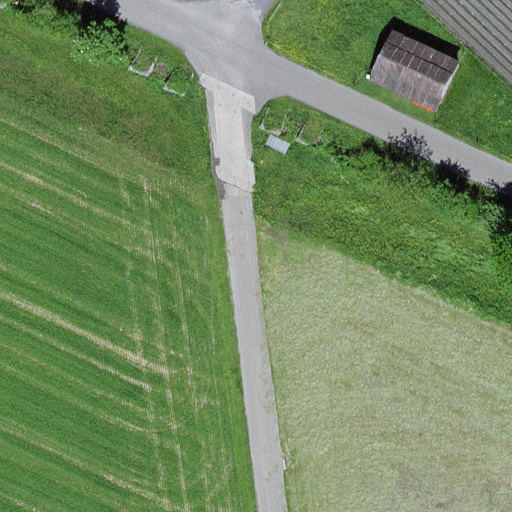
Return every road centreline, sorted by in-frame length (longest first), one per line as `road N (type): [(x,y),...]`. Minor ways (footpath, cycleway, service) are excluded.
road 1 (track): [(274,511),(216,47),(260,0)]
road 2 (track): [(114,0),(511,182)]
